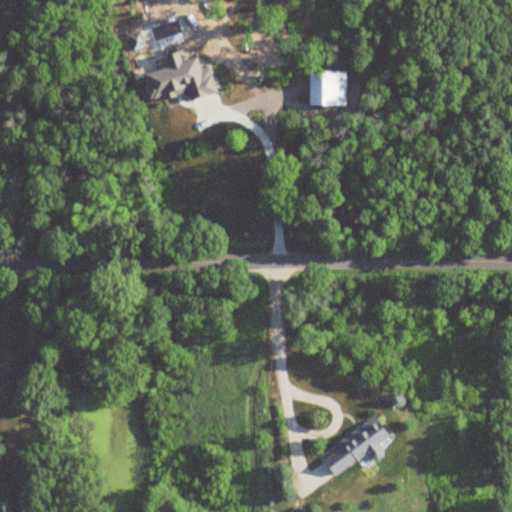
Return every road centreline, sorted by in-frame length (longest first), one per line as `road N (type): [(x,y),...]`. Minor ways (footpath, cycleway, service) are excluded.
road 1 (residential): [(0,266),(511,262)]
road 2 (residential): [(279,263),(246,99),(212,50),(159,0)]
